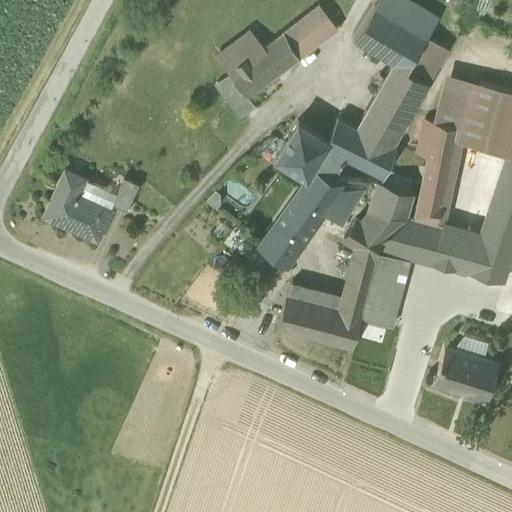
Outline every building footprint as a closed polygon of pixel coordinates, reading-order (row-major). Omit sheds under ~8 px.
[(377,0),(375,4),(398,18),(408,0),(377,0)] [(426,35),(437,16),(409,0),(408,0),(398,18),(426,35)] [(217,82),(242,115),(256,105),(248,96),(337,28),(319,4),(261,49),(229,73),(217,82)] [(426,35),(398,18),(375,4),(354,38),(393,62),(405,69),(406,68),(426,35)] [(216,56),(229,73),(261,49),(247,32),(216,56)] [(446,47),(426,35),(406,68),(428,81),(446,47)] [(428,81),(406,68),(405,69),(393,62),(356,127),(337,117),(329,134),(350,144),(344,157),(383,176),(395,146),(392,145),(428,81)] [(445,72),(433,120),(464,128),(477,80),(445,72)] [(511,89),(477,80),(464,128),(461,140),(462,141),(505,154),(507,155),(511,136),(511,89)] [(415,139),(422,115),(413,113),(405,137),(415,139)] [(461,140),(464,128),(433,120),(425,118),(417,154),(427,156),(414,217),(443,225),(444,223),(462,141),(461,140)] [(331,177),(333,178),(344,157),(350,144),(329,134),(327,138),(297,120),(284,141),(274,157),(306,177),(313,165),(331,177)] [(274,157),(284,141),(272,134),(254,150),(272,161),(274,157)] [(511,136),(507,155),(505,154),(486,213),(477,211),(471,230),(511,240),(511,136)] [(289,201),(317,220),(325,209),(340,219),(363,179),(333,178),(331,177),(313,165),(306,177),(305,178),(289,201)] [(44,215),(96,239),(110,208),(77,193),(84,178),(65,169),(44,215)] [(111,204),(126,211),(138,183),(123,176),(116,192),(111,204)] [(110,205),(111,204),(116,192),(86,179),(80,192),(110,205)] [(343,238),(361,249),(381,235),(406,217),(406,215),(413,191),(381,180),(371,210),(361,223),(355,219),(343,238)] [(259,244),(287,263),(303,240),(317,220),(289,201),(276,220),(278,221),(271,232),(268,230),(259,244)] [(434,264),(443,225),(414,217),(408,215),(406,215),(406,217),(381,235),(378,249),(410,257),(434,264)] [(229,229),(220,222),(211,234),(220,241),(229,229)] [(443,225),(434,264),(452,269),(464,228),(444,223),(443,225)] [(504,282),(511,255),(511,240),(471,230),(464,228),(452,269),(504,282)] [(344,291),(365,297),(376,255),(355,249),(344,291)] [(365,297),(360,318),(392,327),(410,257),(378,249),(376,255),(365,297)] [(340,308),(343,294),(293,281),(286,294),(340,308)] [(340,308),(286,294),(277,327),(352,347),(360,318),(365,297),(344,291),(343,294),(340,308)] [(464,333),(452,348),(483,358),(488,341),(464,333)] [(465,398),(485,404),(498,362),(483,358),(452,348),(444,346),(433,381),(451,386),(450,388),(451,390),(453,393),(455,394),(458,393),(461,391),(462,389),(467,391),(465,398)]
